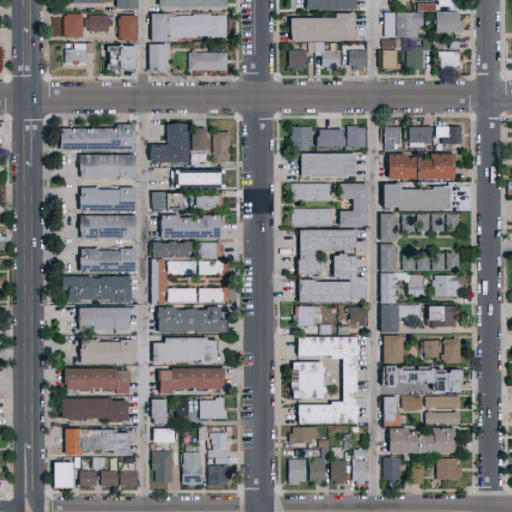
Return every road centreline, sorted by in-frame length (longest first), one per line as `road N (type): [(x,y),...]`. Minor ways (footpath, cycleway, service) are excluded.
road 1 (residential): [(261,511),(260,0)]
road 2 (residential): [(492,511),(491,0)]
road 3 (residential): [(0,98),(511,98)]
road 4 (secondary): [(32,443),(31,168)]
road 5 (residential): [(379,511),(511,511)]
